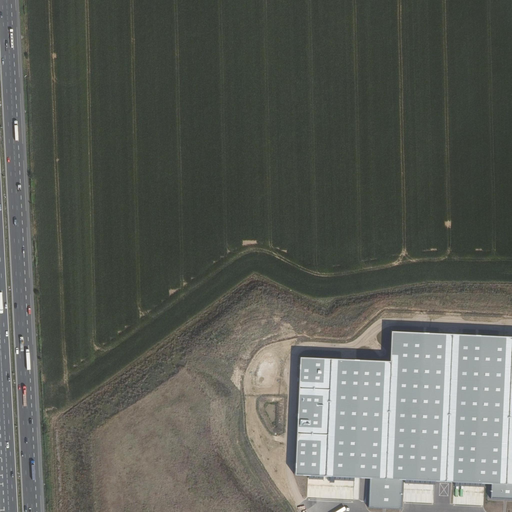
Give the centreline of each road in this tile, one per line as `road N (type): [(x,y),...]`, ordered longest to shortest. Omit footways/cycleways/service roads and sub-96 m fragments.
road 1 (motorway): [(31,511),(6,0)]
road 2 (motorway): [(0,313),(9,511)]
